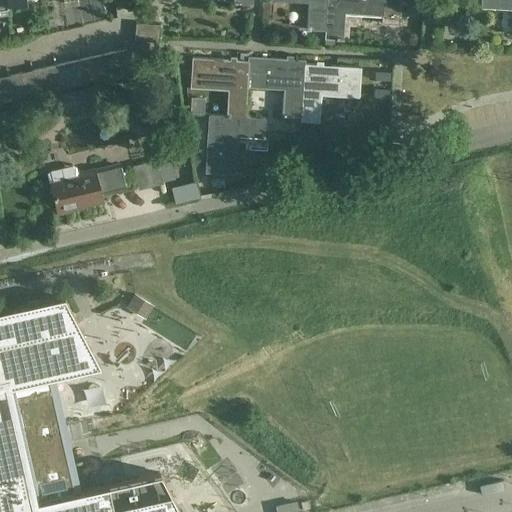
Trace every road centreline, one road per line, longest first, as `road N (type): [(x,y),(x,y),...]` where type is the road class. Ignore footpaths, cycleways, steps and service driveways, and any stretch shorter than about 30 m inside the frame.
road 1 (residential): [(0,261),(511,133)]
road 2 (residential): [(0,56),(119,33)]
